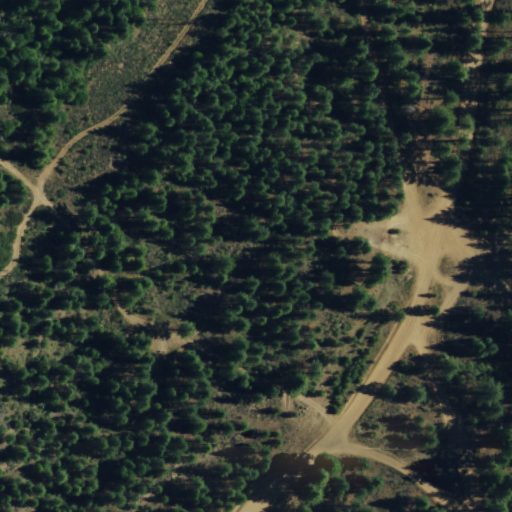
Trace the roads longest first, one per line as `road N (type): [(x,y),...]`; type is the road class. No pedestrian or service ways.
road 1 (residential): [(487,0),(468,141),(412,317),(340,423),(244,511)]
road 2 (track): [(340,423),(312,401),(122,308),(106,271),(0,158)]
road 3 (track): [(440,232),(415,205),(363,0)]
road 4 (track): [(469,511),(463,462),(412,317)]
road 5 (track): [(455,511),(392,462),(325,440)]
